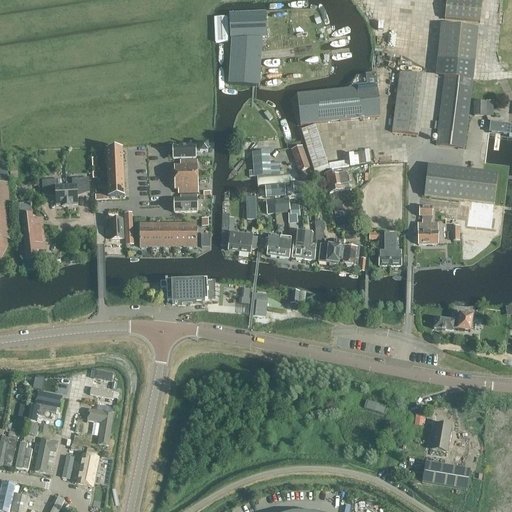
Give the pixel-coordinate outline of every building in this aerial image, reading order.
[(461,0),(446,0),(444,19),(480,23),(482,2),(461,0)] [(229,85),(259,87),(261,60),(262,38),(267,38),(266,13),(229,15),(230,40),(232,40),(229,85)] [(215,19),(216,43),(228,43),(227,18),(215,19)] [(471,81),(477,29),(440,25),(435,76),(471,81)] [(418,137),(425,76),(399,72),(391,134),(418,137)] [(442,96),(436,146),(464,149),(471,96),(472,88),(444,85),(442,96)] [(377,87),(297,96),(300,126),(380,118),(377,87)] [(474,102),(474,116),(486,116),(486,102),(474,102)] [(511,131),(511,122),(488,122),(488,132),(511,131)] [(302,130),(314,172),(328,167),(315,126),(302,130)] [(208,153),(208,145),(182,145),(182,148),(172,148),(173,160),(196,159),(196,153),(208,153)] [(291,149),(297,165),(307,161),(302,147),(291,149)] [(107,167),(123,166),(122,150),(106,151),(107,167)] [(289,186),(288,175),(280,175),(279,163),(271,164),(272,172),(270,172),(269,152),(253,153),(254,172),(249,172),(249,178),(257,177),(257,179),(255,180),(256,189),(289,186)] [(355,152),(355,164),(366,164),(366,152),(355,152)] [(197,161),(180,161),(180,166),(174,167),(174,178),(198,177),(197,161)] [(371,176),(386,176),(386,163),(370,163),(371,176)] [(107,167),(108,183),(124,182),(123,166),(107,167)] [(428,166),(424,197),(460,201),(494,205),(498,175),(428,166)] [(10,168),(11,179),(18,179),(17,167),(10,168)] [(326,175),(330,194),(349,190),(345,170),(326,175)] [(178,194),(198,194),(198,177),(174,178),(175,191),(178,190),(178,194)] [(72,186),(66,186),(67,207),(72,207),(72,205),(78,205),(77,193),(83,193),(83,194),(83,192),(89,191),(89,192),(90,192),(89,178),(72,179),(72,186)] [(67,207),(66,186),(60,187),(59,180),(42,181),(43,194),(49,193),(49,196),(50,196),(50,195),(55,195),(56,206),(62,206),(62,207),(67,207)] [(108,183),(108,199),(124,198),(124,182),(108,183)] [(295,185),(293,185),(294,194),(304,193),(304,190),(303,184),(295,185)] [(263,189),(264,201),(288,199),(287,187),(263,189)] [(198,213),(197,196),(180,196),(180,200),(174,201),(174,214),(198,213)] [(289,200),(275,201),(276,206),(276,214),(290,213),(289,200)] [(276,206),(275,201),(266,202),(267,215),(276,214),(276,206)] [(460,201),(457,225),(491,229),(494,205),(460,201)] [(20,205),(27,272),(38,271),(38,269),(39,268),(39,267),(38,267),(36,253),(46,252),(42,220),(33,221),(31,208),(32,208),(32,206),(31,206),(31,204),(20,205)] [(0,260),(10,242),(8,207),(0,207),(0,260)] [(290,208),(291,218),(300,217),(299,207),(290,208)] [(432,208),(419,208),(419,217),(432,217),(432,208)] [(228,251),(239,253),(241,236),(229,235),(229,216),(222,216),(221,247),(228,248),(228,251)] [(335,219),(337,228),(346,226),(344,217),(335,219)] [(422,226),(417,226),(418,246),(439,245),(438,225),(431,226),(431,217),(422,217),(422,226)] [(110,221),(110,240),(123,240),(122,221),(110,221)] [(315,223),(316,243),(324,242),(322,223),(315,223)] [(150,225),(140,225),(140,248),(150,248),(150,225)] [(160,225),(150,225),(150,248),(160,248),(160,225)] [(160,225),(160,248),(172,248),(172,225),(160,225)] [(172,225),(172,248),(186,248),(186,225),(172,225)] [(186,225),(186,248),(197,248),(197,225),(186,225)] [(461,242),(461,226),(452,226),(452,232),(440,232),(440,242),(461,242)] [(292,259),(303,260),(306,234),(295,233),(292,259)] [(306,234),(303,260),(314,262),(316,245),(312,245),(313,235),(306,234)] [(241,236),(239,253),(251,254),(253,238),(241,236)] [(278,257),(280,238),(280,237),(269,236),(268,240),(266,240),(265,249),(267,249),(267,256),(278,257)] [(390,267),(390,236),(383,236),(384,251),(379,252),(379,267),(390,267)] [(396,236),(390,236),(390,267),(401,267),(401,251),(396,251),(396,236)] [(280,238),(278,257),(289,259),(291,239),(280,238)] [(340,264),(342,248),(343,246),(343,242),(334,241),(333,247),(320,246),(318,264),(338,266),(338,265),(338,264),(340,264)] [(340,264),(340,265),(346,266),(347,268),(351,268),(352,266),(357,267),(359,250),(360,246),(352,245),(351,250),(342,248),(340,264)] [(167,289),(167,303),(207,301),(207,281),(161,283),(161,289),(167,289)] [(299,293),(292,292),(291,304),(298,305),(299,293)] [(255,302),(254,310),(266,311),(267,303),(255,302)] [(266,311),(254,310),(253,317),(265,318),(266,311)] [(453,333),(454,329),(457,330),(457,331),(470,333),(472,317),(460,315),(458,323),(455,323),(435,319),(434,330),(453,333)] [(96,370),(95,378),(113,382),(114,374),(96,370)] [(92,385),(90,396),(117,402),(120,391),(92,385)] [(32,403),(28,422),(38,424),(39,417),(44,418),(46,412),(57,414),(58,410),(60,410),(63,399),(38,394),(36,404),(32,403)] [(115,414),(90,410),(88,422),(94,423),(92,435),(99,436),(98,446),(109,448),(115,414)] [(435,424),(431,450),(447,453),(451,427),(435,424)] [(0,435),(2,436),(18,440),(19,434),(3,431),(0,430),(0,435)] [(59,443),(42,440),(35,472),(46,475),(50,453),(57,454),(59,443)] [(12,463),(15,446),(0,443),(0,467),(3,468),(5,462),(12,463)] [(28,446),(21,444),(15,469),(28,472),(33,451),(27,450),(28,446)] [(76,485),(94,488),(100,457),(82,454),(76,485)] [(62,478),(70,480),(75,458),(67,457),(62,478)] [(381,470),(388,471),(390,460),(383,458),(381,470)] [(425,463),(422,483),(467,491),(470,471),(425,463)] [(10,511),(15,485),(3,483),(0,495),(0,511),(10,511)] [(10,511),(25,511),(29,498),(17,495),(15,495),(10,511)] [(59,499),(52,511),(59,511),(64,501),(59,499)]
